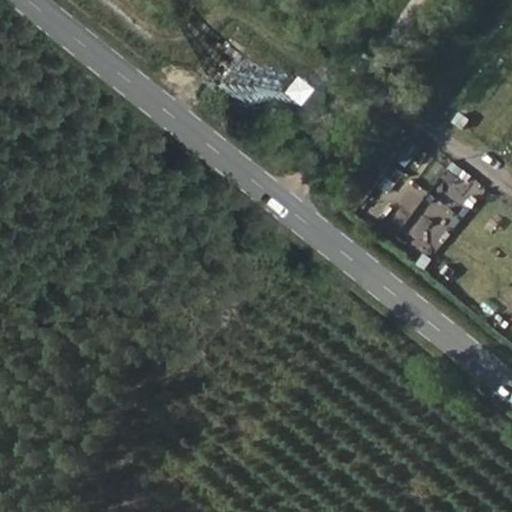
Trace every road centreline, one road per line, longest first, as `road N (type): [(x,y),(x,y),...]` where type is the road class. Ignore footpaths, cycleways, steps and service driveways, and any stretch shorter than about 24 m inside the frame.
road 1 (secondary): [(30,0),(511,385)]
road 2 (track): [(284,203),(422,0)]
